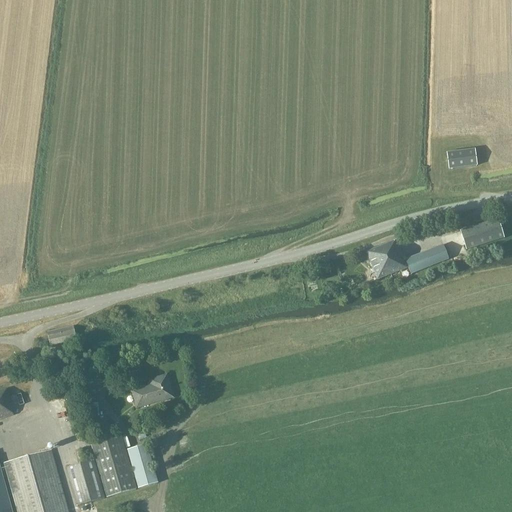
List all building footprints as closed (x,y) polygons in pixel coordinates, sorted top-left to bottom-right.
[(449,170),(467,168),(476,167),(474,150),(446,153),(449,170)] [(465,251),(503,239),(497,219),(459,231),(465,251)] [(366,253),(368,256),(377,280),(391,275),(399,271),(408,268),(408,271),(428,263),(428,264),(449,257),(444,246),(405,261),(404,259),(401,259),(397,248),(395,248),(393,242),(366,253)] [(50,346),(71,342),(75,341),(72,328),(47,333),(50,346)] [(80,339),(75,341),(71,342),(72,350),(82,347),(80,339)] [(173,399),(166,375),(147,380),(149,386),(130,391),(135,410),(173,399)] [(9,408),(12,408),(6,390),(0,392),(0,418),(12,415),(9,408)] [(136,490),(120,432),(89,441),(106,499),(136,490)] [(157,484),(147,445),(126,450),(137,489),(157,484)] [(68,511),(49,450),(27,457),(3,464),(17,511),(68,511)] [(93,461),(79,464),(65,468),(76,507),(104,499),(93,461)] [(11,511),(0,470),(0,511),(11,511)]
